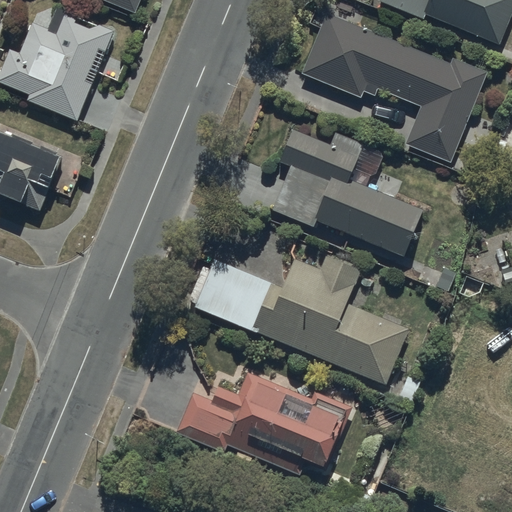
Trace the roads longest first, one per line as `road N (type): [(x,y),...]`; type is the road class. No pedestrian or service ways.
road 1 (tertiary): [(102,325),(235,0)]
road 2 (tertiary): [(24,511),(102,325)]
